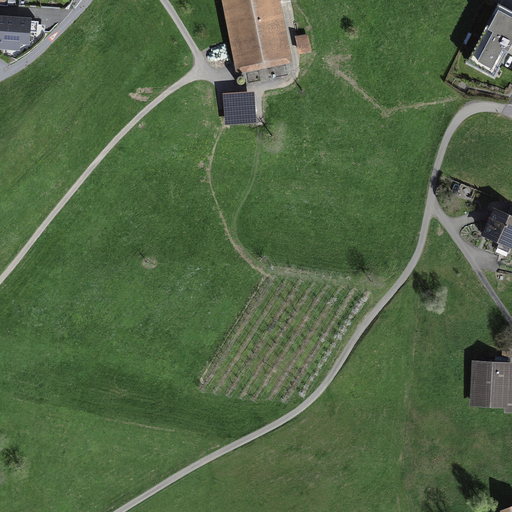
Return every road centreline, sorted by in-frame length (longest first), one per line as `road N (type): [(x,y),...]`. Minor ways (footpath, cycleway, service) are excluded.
road 1 (unclassified): [(430,206),(409,275),(325,389),(296,416),(125,511)]
road 2 (track): [(162,0),(199,58),(198,73),(142,116),(0,283)]
road 3 (unclassified): [(511,114),(472,111),(453,128),(430,206)]
road 4 (unclassified): [(430,206),(511,326)]
road 5 (residential): [(90,0),(0,80)]
